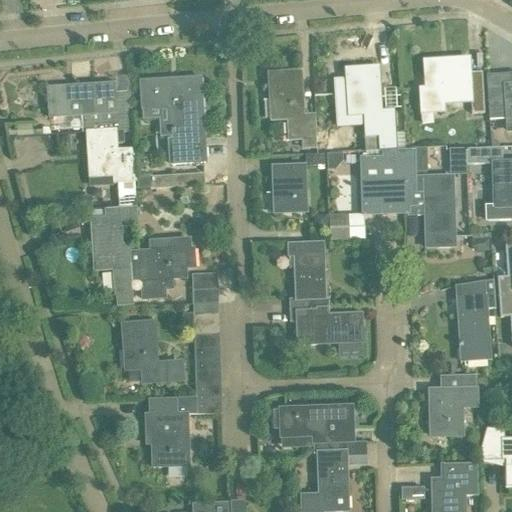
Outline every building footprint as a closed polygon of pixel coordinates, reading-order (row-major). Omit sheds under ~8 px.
[(468,59),(424,62),(425,89),(425,90),(441,89),(442,100),(443,106),(471,104),(472,115),(484,114),(483,98),(482,73),(469,74),(468,59)] [(338,82),(334,86),(335,97),(337,126),(350,125),(363,124),(365,153),(366,153),(366,159),(381,157),(380,151),(392,151),(392,153),(396,153),(396,152),(395,135),(394,113),(380,114),(377,69),(346,71),(347,81),(338,82)] [(303,149),(316,148),(314,117),(302,118),(300,73),(269,75),(271,121),(288,120),(289,140),(303,140),(303,149)] [(486,88),(487,88),(489,121),(507,119),(507,132),(511,131),(511,74),(486,76),(486,88)] [(172,140),(168,140),(169,166),(205,163),(203,125),(202,125),(199,80),(169,82),(169,81),(139,83),(141,109),(169,107),(172,140)] [(81,116),(82,125),(131,122),(131,118),(129,93),(113,94),(113,85),(47,90),(49,118),(81,116)] [(443,112),(442,100),(441,89),(425,90),(425,89),(420,90),(421,114),(443,112)] [(114,185),(134,183),(132,151),(116,152),(115,145),(124,144),(123,134),(132,133),(131,122),(82,125),(82,134),(87,133),(90,178),(113,177),(114,185)] [(395,135),(396,152),(404,152),(403,134),(395,135)] [(477,149),(466,150),(466,165),(493,165),(495,208),(485,208),(486,223),(511,222),(511,164),(502,164),(502,149),(499,149),(499,148),(491,149),(477,149)] [(415,151),(415,173),(427,172),(426,149),(415,150),(415,151)] [(466,165),(466,150),(449,150),(450,178),(451,178),(466,177),(466,165)] [(366,159),(361,160),(361,179),(362,215),(407,214),(407,194),(394,195),(394,178),(393,178),(392,153),(392,151),(380,151),(381,157),(366,159)] [(416,186),(415,179),(415,151),(396,152),(396,153),(392,153),(393,178),(394,178),(394,195),(407,194),(407,214),(407,218),(416,218),(416,201),(425,200),(424,186),(416,186)] [(326,155),(305,157),(305,168),(327,167),(326,155)] [(274,214),(305,213),(303,168),(273,169),(274,214)] [(175,176),(149,178),(150,189),(150,191),(176,189),(190,188),(189,175),(175,176)] [(149,178),(137,179),(138,190),(150,189),(149,178)] [(451,178),(415,179),(416,186),(424,186),(425,200),(416,201),(416,218),(425,217),(426,249),(455,248),(453,203),(452,204),(451,178)] [(91,220),(94,271),(112,270),(114,297),(116,297),(116,308),(133,307),(131,283),(132,283),(131,267),(130,267),(129,250),(121,250),(120,228),(137,227),(136,209),(105,211),(105,219),(91,220)] [(348,218),(329,218),(330,242),(348,242),(348,218)] [(139,249),(129,250),(130,267),(131,267),(132,283),(141,282),(143,301),(164,299),(164,291),(172,290),(171,280),(185,279),(185,269),(194,269),(193,250),(189,250),(188,241),(169,242),(169,243),(150,244),(150,253),(139,254),(139,249)] [(288,257),(294,257),(296,300),(288,300),(289,312),(311,311),(311,309),(329,308),(328,299),(324,299),(321,243),(287,245),(288,257)] [(499,298),(511,297),(511,246),(506,247),(508,277),(498,278),(499,298)] [(204,276),(192,277),(192,292),(193,304),(218,303),(217,291),(217,276),(204,276)] [(460,287),(461,299),(456,299),(461,362),(490,360),(486,310),(495,310),(493,282),(484,283),(460,287)] [(511,297),(499,298),(501,318),(511,317),(511,335),(511,297)] [(218,314),(218,303),(193,304),(193,316),(218,314)] [(311,311),(289,312),(289,323),(301,322),(302,347),(362,344),(361,315),(329,317),(329,308),(311,309),(311,311)] [(219,326),(218,314),(193,316),(194,328),(219,326)] [(194,328),(193,316),(181,316),(181,329),(194,328)] [(143,385),(182,382),(181,365),(156,367),(153,325),(123,327),(126,372),(142,371),(143,385)] [(194,328),(194,339),(219,338),(219,326),(194,328)] [(194,339),(195,351),(220,350),(219,338),(194,339)] [(195,351),(195,362),(220,361),(220,350),(195,351)] [(195,362),(196,374),(221,373),(220,361),(195,362)] [(196,374),(196,386),(221,385),(221,373),(196,374)] [(461,408),(476,407),(475,376),(440,377),(441,402),(430,402),(431,437),(462,437),(461,408)] [(221,385),(196,386),(197,398),(222,397),(221,385)] [(151,417),(146,417),(146,438),(151,438),(153,469),(189,467),(187,416),(197,415),(221,414),(222,414),(222,397),(197,398),(197,399),(169,400),(150,400),(151,417)] [(352,408),(280,411),(280,412),(274,413),(274,430),(281,430),(281,439),(314,438),(314,446),(354,444),(352,408)] [(506,462),(506,489),(511,489),(511,439),(505,440),(505,429),(487,430),(478,462),(506,462)] [(348,510),(348,498),(346,445),(314,446),(314,455),(318,455),(320,495),(300,496),(300,511),(333,511),(348,510)] [(476,466),(452,467),(452,482),(433,483),(434,511),(464,511),(464,492),(477,491),(476,466)] [(423,490),(401,490),(401,501),(424,500),(423,490)] [(243,511),(243,502),(230,503),(230,511),(243,511)] [(228,511),(228,503),(191,505),(191,511),(228,511)]
